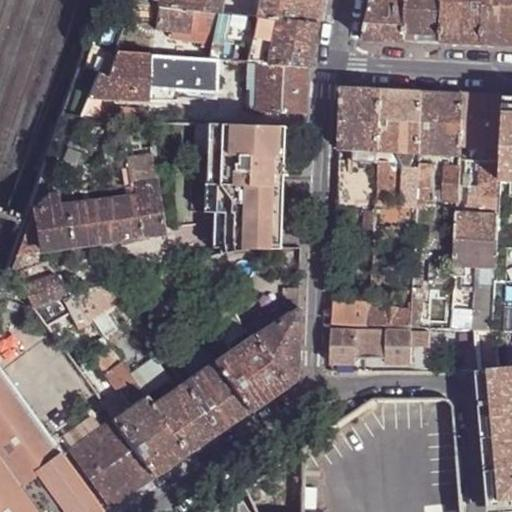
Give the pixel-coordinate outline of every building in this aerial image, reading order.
[(136,0),(135,4),(158,7),(193,11),(198,12),(218,14),(220,0),(136,0)] [(260,0),(257,18),(316,26),(318,15),(320,5),(321,0),(260,0)] [(383,41),(405,42),(407,0),(370,0),(362,40),(383,41)] [(407,0),(405,42),(425,43),(441,44),(443,0),(407,0)] [(443,0),(441,44),(460,45),(482,46),(484,0),(443,0)] [(511,0),(484,0),(482,46),(501,47),(511,47),(511,0)] [(158,7),(135,4),(130,18),(156,22),(158,7)] [(193,11),(158,7),(156,22),(156,31),(190,34),(193,11)] [(218,14),(198,12),(195,32),(203,34),(201,48),(212,50),(214,42),(219,14),(218,14)] [(224,50),(226,44),(270,51),(267,65),(307,68),(309,58),(314,36),(316,26),(257,18),(219,14),(214,42),(212,50),(210,61),(210,62),(217,63),(233,63),(235,52),(224,50)] [(96,77),(86,101),(100,102),(176,106),(174,96),(216,98),(217,63),(210,62),(210,61),(117,55),(106,80),(96,77)] [(257,65),(245,64),(245,78),(248,77),(256,77),(257,65)] [(248,94),(256,94),(255,114),(305,115),(306,92),(307,68),(267,65),(257,65),(256,77),(248,77),(248,94)] [(372,169),(378,169),(378,162),(379,153),(381,92),(364,91),(343,90),(342,90),(341,92),(339,151),(355,152),(354,163),(372,164),(372,169)] [(379,153),(419,155),(422,94),(398,93),(381,92),(379,153)] [(419,155),(460,157),(460,149),(463,96),(437,95),(422,94),(419,155)] [(460,149),(467,149),(466,163),(482,164),(502,164),(502,151),(505,99),(485,97),(463,96),(460,149)] [(511,99),(505,99),(502,151),(502,164),(501,180),(497,269),(496,281),(493,334),(476,333),(478,373),(477,373),(490,511),(511,508),(511,99)] [(86,101),(76,125),(142,126),(142,116),(99,115),(100,102),(86,101)] [(283,127),(220,126),(218,157),(206,156),(206,187),(215,188),(214,215),(226,216),(225,247),(240,243),(262,235),(279,233),(281,179),(283,127)] [(220,126),(208,126),(206,156),(218,157),(220,126)] [(80,155),(67,148),(62,161),(76,167),(80,155)] [(378,169),(378,178),(389,178),(389,163),(378,162),(378,169)] [(58,193),(48,194),(35,209),(38,229),(41,251),(70,247),(71,249),(142,238),(142,236),(162,233),(153,165),(127,168),(128,181),(125,182),(125,186),(124,186),(125,198),(60,205),(58,193)] [(419,170),(418,188),(430,189),(431,166),(425,166),(419,166),(419,170)] [(444,202),(458,203),(459,169),(446,168),(444,202)] [(403,209),(417,210),(417,202),(418,188),(419,170),(406,170),(403,209)] [(366,202),(376,203),(378,178),(363,177),(363,197),(367,198),(366,202)] [(455,267),(497,269),(501,180),(466,177),(465,190),(471,191),(470,196),(474,197),(472,216),(458,215),(456,224),(455,267)] [(376,203),(376,207),(387,207),(389,178),(378,178),(376,203)] [(205,215),(214,215),(215,188),(206,187),(205,215)] [(418,188),(417,202),(430,203),(430,189),(418,188)] [(337,201),(337,211),(357,212),(358,202),(337,201)] [(366,229),(375,230),(376,207),(376,203),(366,202),(366,229)] [(443,223),(456,224),(458,215),(458,203),(444,202),(443,223)] [(38,229),(35,209),(28,228),(19,254),(41,251),(38,229)] [(218,250),(225,247),(226,216),(214,215),(214,250),(218,250)] [(362,251),(374,252),(375,230),(366,229),(363,229),(362,251)] [(218,250),(220,257),(223,256),(246,250),(246,248),(278,248),(279,233),(262,235),(240,243),(225,247),(218,250)] [(220,257),(199,262),(211,279),(228,273),(223,256),(220,257)] [(186,265),(151,275),(159,285),(196,279),(186,265)] [(57,274),(23,284),(24,286),(32,306),(43,320),(49,316),(40,304),(61,298),(66,307),(78,329),(92,322),(91,320),(71,294),(57,274)] [(151,275),(115,284),(123,295),(142,288),(147,295),(160,287),(159,285),(151,275)] [(454,275),(452,332),(462,332),(464,291),(462,286),(463,276),(454,275)] [(475,333),(476,333),(493,334),(496,281),(478,280),(475,333)] [(114,283),(71,294),(91,320),(126,299),(123,295),(115,284),(114,283)] [(284,301),(289,312),(270,325),(264,316),(245,328),(286,386),(291,383),(296,374),(298,311),(299,289),(285,289),(284,301)] [(411,330),(422,330),(423,290),(414,290),(413,311),(411,330)] [(245,328),(220,292),(210,299),(217,309),(212,313),(219,324),(216,327),(232,351),(214,363),(248,412),(258,405),(277,392),(286,386),(245,328)] [(61,298),(40,304),(49,316),(66,307),(61,298)] [(333,326),(370,328),(372,309),(372,302),(333,300),(333,326)] [(370,328),(411,330),(413,311),(372,309),(370,328)] [(449,373),(477,373),(478,373),(476,333),(475,333),(462,332),(452,332),(434,331),(434,348),(450,349),(449,373)] [(369,332),(333,332),(332,365),(356,365),(356,360),(369,360),(369,332)] [(369,332),(369,360),(381,361),(387,361),(387,365),(412,365),(412,348),(430,348),(430,334),(369,332)] [(184,367),(192,378),(184,384),(218,433),(225,428),(240,417),(248,412),(214,363),(206,353),(184,367)] [(154,359),(130,375),(144,395),(167,378),(154,359)] [(152,405),(144,395),(130,375),(121,363),(105,375),(121,397),(124,396),(132,407),(121,414),(113,420),(153,477),(170,466),(187,454),(152,405)] [(0,511),(102,511),(63,457),(0,368),(0,511)] [(184,384),(152,405),(187,454),(195,449),(211,438),(218,433),(184,384)] [(113,403),(121,414),(132,407),(124,396),(121,397),(113,403)] [(422,406),(427,511),(460,510),(455,396),(370,400),(371,409),(422,406)] [(109,415),(101,403),(99,405),(90,411),(99,422),(109,415)] [(61,435),(71,449),(68,452),(108,508),(132,492),(153,477),(113,420),(87,438),(77,424),(61,435)] [(246,511),(235,496),(212,511),(246,511)]
